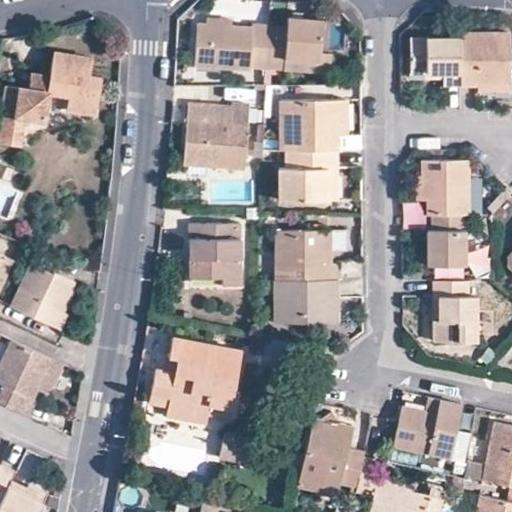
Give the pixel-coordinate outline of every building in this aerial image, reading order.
[(284,26),(266,25),(263,66),(282,68),(282,58),(316,60),(317,52),(319,19),(285,16),(284,26)] [(203,18),(203,25),(228,26),(228,19),(203,18)] [(263,66),(266,25),(249,24),(249,28),(228,26),(203,25),(193,24),(191,64),(247,68),(247,65),(263,66)] [(460,30),(459,36),(459,82),(478,82),(509,81),(508,30),(460,30)] [(459,82),(459,36),(410,36),(409,69),(442,69),(442,75),(442,81),(459,82)] [(318,52),(317,52),(316,60),(282,58),(282,68),(314,70),(316,70),(325,70),(326,53),(318,52)] [(51,54),(47,77),(44,92),(26,89),(4,86),(0,107),(0,143),(17,146),(21,118),(43,121),(47,95),(66,98),(64,111),(92,114),(98,78),(86,76),(89,58),(51,54)] [(28,75),(26,89),(44,92),(47,77),(29,75),(28,75)] [(339,133),(338,99),(279,100),(280,148),(283,148),(334,148),(333,134),(339,133)] [(187,102),(184,158),(213,159),(213,165),(242,166),(246,105),(187,102)] [(334,148),(283,148),(283,166),(277,166),(278,198),(324,198),(324,173),(334,173),(334,148)] [(419,156),(419,172),(419,196),(425,197),(425,213),(431,213),(462,213),(475,213),(475,176),(464,176),(465,156),(419,156)] [(335,198),(334,173),(324,173),(324,198),(335,198)] [(487,206),(493,212),(511,189),(506,184),(487,206)] [(462,213),(431,213),(431,227),(424,228),(425,262),(462,262),(462,213)] [(213,283),(234,283),(237,222),(189,219),(187,274),(214,276),(213,283)] [(274,228),(275,278),(280,278),(336,278),(336,262),(330,262),(329,228),(274,228)] [(0,252),(0,289),(14,259),(0,252)] [(67,313),(60,309),(71,287),(71,277),(49,266),(48,268),(30,259),(8,303),(59,328),(67,313)] [(431,278),(431,294),(437,293),(438,316),(432,317),(432,338),(472,337),(472,294),(466,294),(466,277),(431,278)] [(272,320),(280,320),(280,278),(275,278),(271,278),(272,320)] [(336,278),(280,278),(280,320),(337,320),(336,278)] [(171,336),(168,356),(178,358),(175,372),(166,370),(156,368),(152,391),(170,394),(168,405),(208,413),(210,402),(231,406),(241,351),(171,336)] [(10,339),(0,360),(0,384),(1,385),(0,387),(0,402),(26,414),(33,400),(30,399),(35,389),(41,392),(49,389),(63,365),(10,339)] [(168,356),(166,370),(175,372),(178,358),(168,356)] [(150,401),(168,405),(170,394),(152,391),(150,401)] [(425,394),(422,410),(434,413),(438,397),(425,394)] [(459,401),(438,397),(434,413),(422,410),(397,405),(394,419),(389,443),(447,455),(459,401)] [(230,407),(231,406),(210,402),(208,413),(228,417),(230,407)] [(206,422),(208,413),(168,405),(167,415),(206,422)] [(353,490),(360,459),(362,448),(346,445),(350,420),(337,417),(330,411),(325,415),(309,412),(297,478),(353,490)] [(480,482),(511,487),(511,427),(490,424),(480,482)] [(219,457),(238,460),(243,436),(225,432),(224,432),(219,457)] [(243,436),(238,460),(249,463),(254,438),(243,436)] [(424,511),(429,493),(413,490),(405,488),(406,481),(377,475),(378,463),(360,459),(353,490),(348,511),(424,511)] [(21,501),(25,493),(7,484),(13,472),(0,465),(0,511),(39,511),(41,510),(21,501)] [(414,483),(406,481),(405,488),(413,490),(414,483)] [(511,511),(511,487),(508,502),(479,497),(476,511),(511,511)] [(25,493),(21,501),(41,510),(46,499),(26,489),(25,493)] [(198,511),(217,511),(219,502),(202,499),(198,511)]
